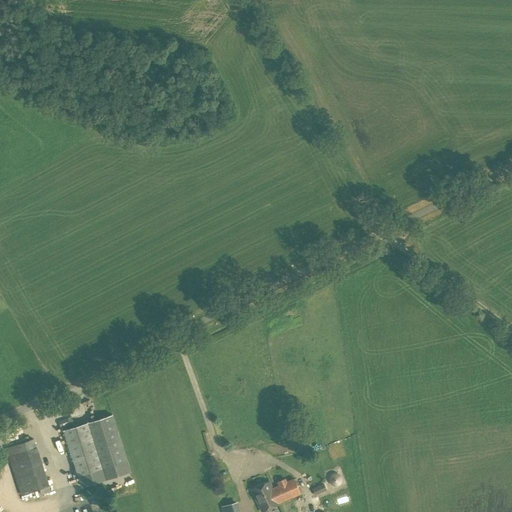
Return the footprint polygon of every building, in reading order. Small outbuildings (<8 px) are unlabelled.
[(61,427),(74,423),(72,417),(59,421),(61,427)] [(81,484),(94,480),(92,474),(127,463),(113,417),(65,432),(81,484)] [(16,432),(5,437),(8,443),(19,439),(16,432)] [(61,460),(66,458),(57,432),(51,434),(61,460)] [(22,494),(49,485),(34,440),(7,449),(22,494)] [(269,481),(252,489),(262,511),(280,503),(279,502),(280,502),(301,493),(294,478),(287,482),(285,478),(278,482),(279,485),(273,488),(269,481)] [(315,495),(327,490),(324,484),(313,489),(315,495)] [(24,495),(28,506),(41,501),(37,490),(24,495)] [(242,511),(239,503),(222,507),(223,511),(242,511)]
